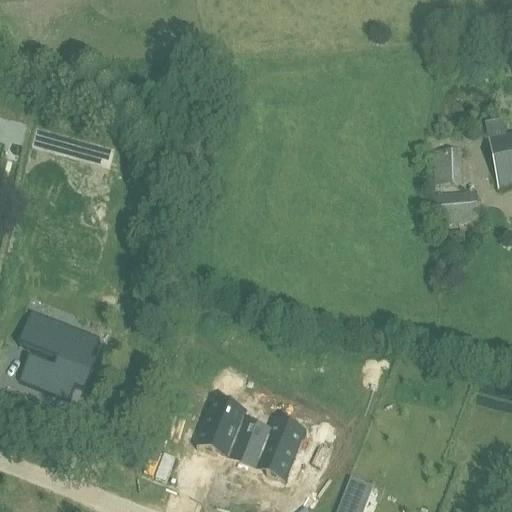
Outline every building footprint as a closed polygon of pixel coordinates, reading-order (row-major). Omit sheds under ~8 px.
[(489,141),(498,193),(511,190),(511,136),(507,137),(489,141)] [(434,155),(434,186),(462,184),(461,153),(434,155)] [(432,200),(434,215),(436,229),(479,226),(476,195),(432,200)] [(112,235),(126,239),(131,218),(117,215),(112,235)] [(32,315),(19,348),(58,364),(55,371),(53,370),(43,393),(21,384),(20,385),(70,405),(76,390),(86,394),(97,365),(92,363),(100,342),(99,342),(99,343),(55,326),(50,339),(41,336),(28,331),(34,316),(32,315)] [(216,403),(196,451),(198,452),(198,451),(215,458),(217,453),(268,474),(266,478),(284,485),(284,486),(285,486),(306,434),(305,433),(304,434),(292,430),(276,424),(274,430),(273,430),(272,433),(266,447),(238,436),(243,425),(242,425),(243,422),(246,416),(222,407),(222,406),(217,404),(217,403),(216,403)] [(342,440),(336,455),(355,462),(361,447),(342,440)] [(365,511),(368,504),(345,495),(338,511),(365,511)]
